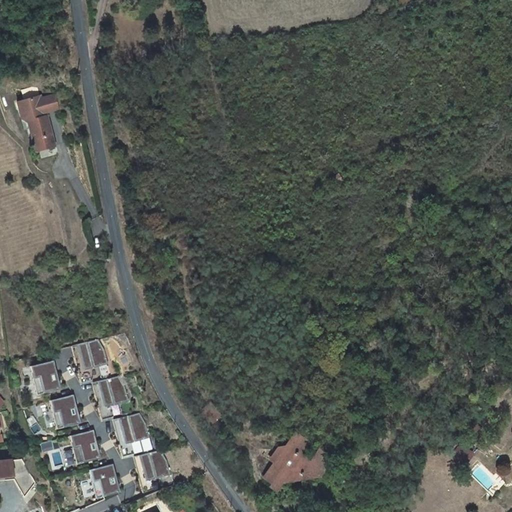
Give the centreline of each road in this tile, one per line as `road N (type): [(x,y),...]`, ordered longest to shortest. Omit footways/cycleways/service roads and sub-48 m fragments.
road 1 (tertiary): [(78,0),(148,338),(169,394),(244,511)]
road 2 (residential): [(87,511),(126,495),(130,483),(59,360)]
